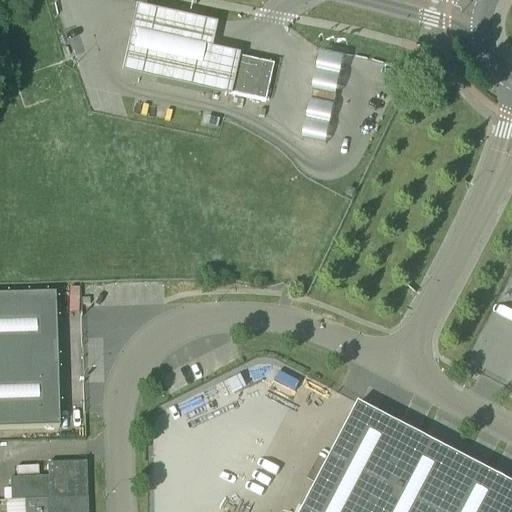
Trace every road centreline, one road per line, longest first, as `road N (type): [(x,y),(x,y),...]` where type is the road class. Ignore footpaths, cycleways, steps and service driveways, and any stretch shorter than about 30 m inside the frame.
road 1 (residential): [(401,369),(267,317),(209,317),(162,333),(132,362),(119,389),(122,511)]
road 2 (residential): [(511,142),(401,369)]
road 3 (unknown): [(108,85),(185,303)]
road 4 (tertiary): [(484,29),(357,0)]
road 5 (residential): [(401,369),(511,428)]
